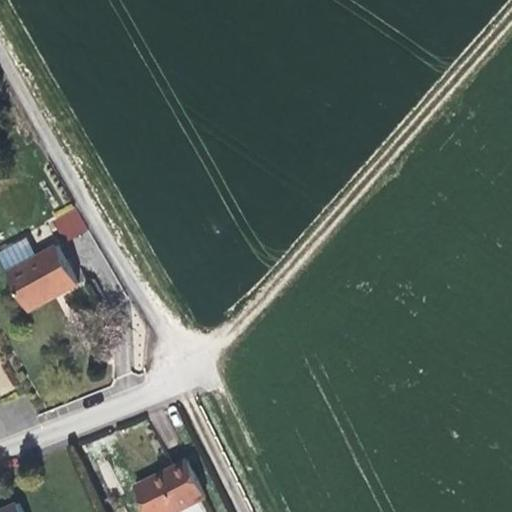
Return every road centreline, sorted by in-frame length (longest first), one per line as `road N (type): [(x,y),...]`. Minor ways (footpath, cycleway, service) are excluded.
road 1 (track): [(273,511),(209,360),(511,19)]
road 2 (track): [(0,10),(187,337),(209,360)]
road 3 (residential): [(0,456),(181,382),(209,360)]
